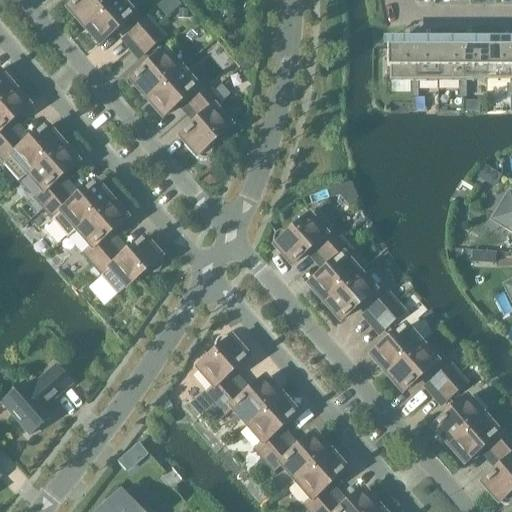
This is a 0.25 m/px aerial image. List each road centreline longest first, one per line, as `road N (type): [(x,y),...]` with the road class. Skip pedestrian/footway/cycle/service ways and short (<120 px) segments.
road 1 (residential): [(467,511),(230,243)]
road 2 (residential): [(230,243),(21,0)]
road 3 (residential): [(0,36),(208,276)]
road 4 (residential): [(208,276),(414,511)]
road 5 (residential): [(47,511),(208,276)]
road 6 (residential): [(230,243),(253,201),(284,95),(292,0)]
road 7 (residential): [(511,10),(403,13),(401,0)]
